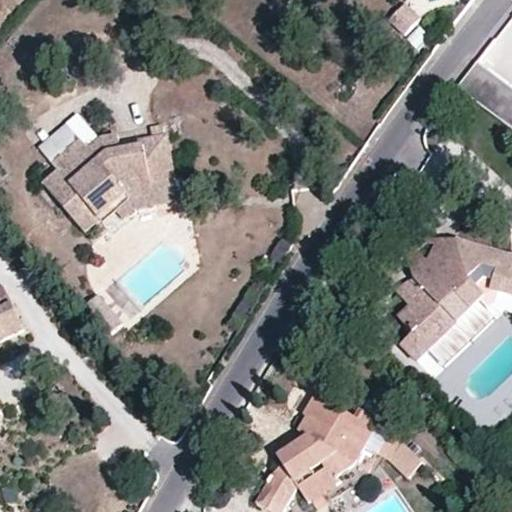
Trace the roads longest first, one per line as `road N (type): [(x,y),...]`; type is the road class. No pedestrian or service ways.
road 1 (residential): [(160,511),(311,260),(498,0)]
road 2 (unknown): [(194,455),(146,440),(54,356),(37,356),(2,389)]
